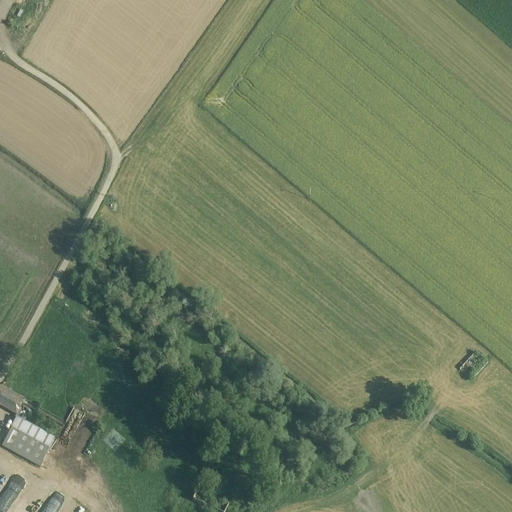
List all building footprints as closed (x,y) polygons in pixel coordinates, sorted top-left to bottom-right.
[(470,381),(486,364),(474,352),(458,369),(470,381)] [(19,397),(2,387),(0,390),(0,407),(10,413),(19,397)] [(19,397),(10,413),(16,416),(23,404),(25,400),(19,397)] [(65,428),(23,404),(16,416),(15,418),(17,419),(55,441),(57,442),(65,428)] [(55,441),(17,419),(11,429),(49,451),(55,441)] [(49,451),(11,429),(2,444),(41,466),(49,451)]
